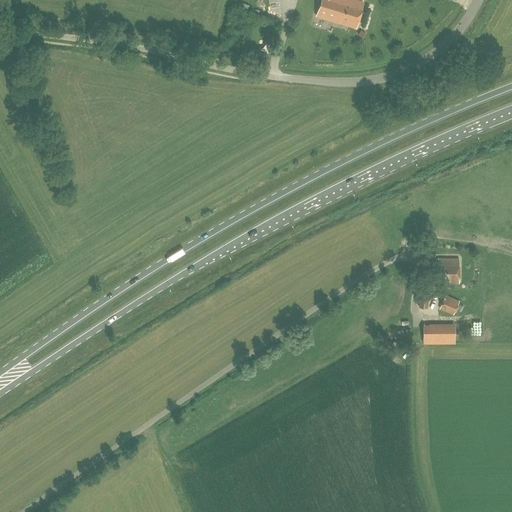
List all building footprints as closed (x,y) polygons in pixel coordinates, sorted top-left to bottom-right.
[(363,2),(357,0),(321,0),(317,15),(356,27),(363,2)] [(438,282),(459,282),(459,259),(438,259),(438,282)] [(427,308),(429,294),(420,293),(419,307),(427,308)] [(445,294),(439,308),(453,315),(459,301),(445,294)] [(423,323),(423,344),(455,343),(455,323),(423,323)]
